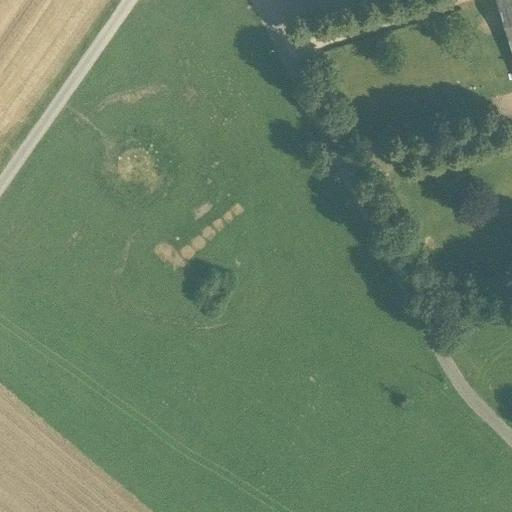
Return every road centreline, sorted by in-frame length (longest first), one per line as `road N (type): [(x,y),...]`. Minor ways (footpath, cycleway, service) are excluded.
road 1 (unclassified): [(265,16),(440,354),(471,402),(511,440)]
road 2 (track): [(0,187),(130,0)]
